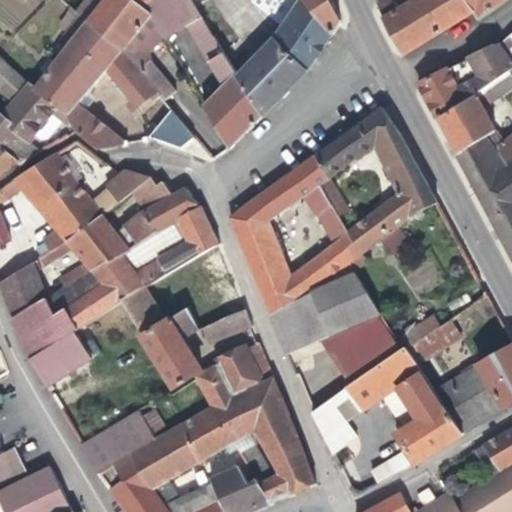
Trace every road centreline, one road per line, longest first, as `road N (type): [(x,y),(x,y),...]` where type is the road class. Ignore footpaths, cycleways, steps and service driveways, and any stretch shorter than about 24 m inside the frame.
road 1 (residential): [(333,504),(217,219),(231,181),(370,21)]
road 2 (secondary): [(511,298),(398,75)]
road 3 (residential): [(0,323),(99,511)]
road 4 (residential): [(351,511),(511,423)]
road 5 (residential): [(398,75),(511,3)]
